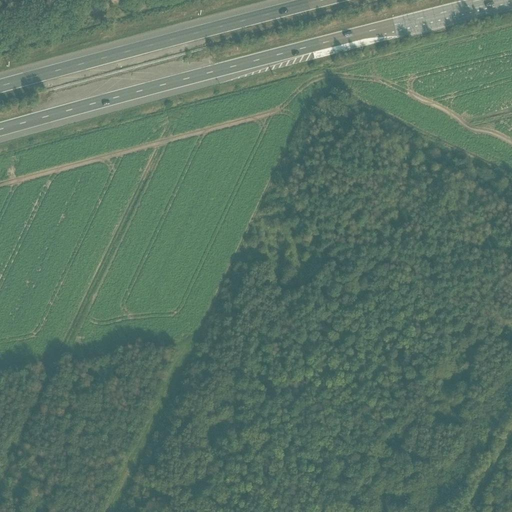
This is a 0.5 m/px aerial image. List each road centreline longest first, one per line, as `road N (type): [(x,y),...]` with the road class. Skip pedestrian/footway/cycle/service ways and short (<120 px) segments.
road 1 (motorway): [(0,130),(495,0)]
road 2 (motorway): [(323,0),(0,86)]
road 3 (track): [(111,511),(185,356)]
road 4 (track): [(0,34),(119,0)]
